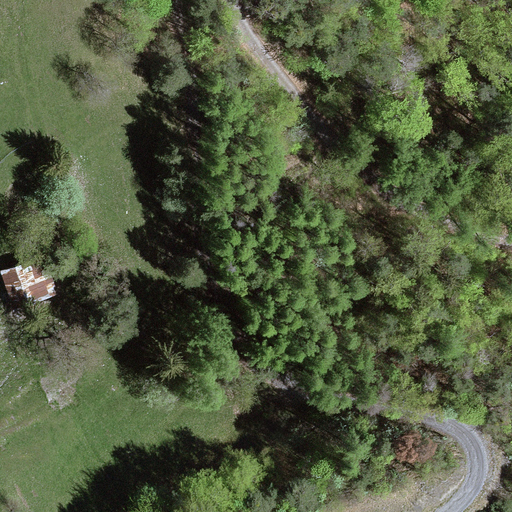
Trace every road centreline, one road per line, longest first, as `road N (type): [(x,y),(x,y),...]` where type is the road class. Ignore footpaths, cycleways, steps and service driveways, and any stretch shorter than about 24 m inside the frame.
road 1 (track): [(180,0),(195,204),(225,331),(253,363),(298,385),(460,425),(480,460),(468,491),(446,511)]
road 2 (track): [(433,215),(389,192),(315,125),(228,0)]
